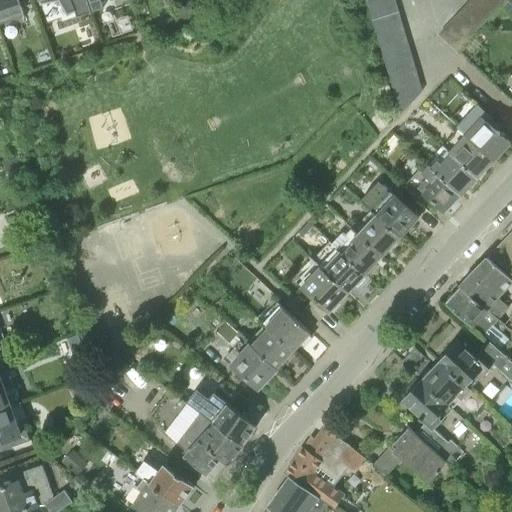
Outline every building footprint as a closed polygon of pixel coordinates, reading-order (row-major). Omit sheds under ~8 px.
[(0,0),(0,20),(23,12),(18,0),(0,0)] [(91,12),(87,0),(40,0),(40,1),(42,0),(43,3),(55,0),(60,0),(68,13),(75,10),(77,17),(91,12)] [(100,0),(87,0),(91,12),(103,8),(100,0)] [(366,0),(370,9),(395,0),(366,0)] [(373,21),(398,12),(395,0),(370,9),(373,21)] [(483,26),(491,18),(472,0),(471,0),(464,8),(483,26)] [(472,0),(491,18),(499,9),(489,0),(472,0)] [(503,5),(507,1),(506,0),(489,0),(499,9),(503,5)] [(511,13),(511,0),(507,0),(507,1),(503,5),(511,13)] [(475,35),(483,26),(464,8),(456,16),(475,35)] [(376,32),(402,23),(398,12),(373,21),(376,32)] [(467,43),(475,35),(456,16),(448,25),(467,43)] [(380,44),(405,34),(402,23),(376,32),(380,44)] [(459,52),(467,43),(448,25),(440,33),(459,52)] [(383,55),(409,46),(405,34),(380,44),(383,55)] [(386,66),(412,57),(409,46),(383,55),(386,66)] [(390,78),(415,69),(412,57),(386,66),(390,78)] [(390,78),(393,89),(419,80),(415,69),(390,78)] [(393,89),(401,114),(422,91),(419,80),(393,89)] [(382,99),(392,95),(389,85),(379,88),(382,99)] [(457,126),(460,128),(494,160),(510,142),(488,122),(492,118),(471,99),(455,116),(461,121),(457,126)] [(478,177),(494,160),(460,128),(443,145),(445,148),(478,177)] [(461,195),(478,177),(445,148),(429,165),(461,195)] [(461,195),(429,165),(429,164),(421,172),(419,170),(411,180),(405,186),(416,196),(422,190),(445,212),(461,195)] [(372,211),(400,237),(419,217),(397,194),(397,193),(395,191),(385,201),(383,199),(372,211)] [(382,256),(400,237),(372,211),(353,229),(382,256)] [(365,275),(382,256),(353,229),(350,232),(347,229),(332,244),(338,250),(340,251),(365,275)] [(511,272),(511,271),(511,231),(490,255),(511,272)] [(348,293),(365,275),(340,251),(324,268),(348,293)] [(460,286),(462,287),(499,319),(510,307),(500,297),(511,284),(511,279),(487,257),(460,286)] [(329,313),(348,293),(324,268),(320,266),(301,286),(329,313)] [(493,326),(499,319),(462,287),(447,303),(467,323),(490,342),(498,350),(509,340),(493,326)] [(266,325),(268,327),(294,351),(311,333),(283,307),(266,325)] [(277,369),(294,351),(268,327),(252,344),(277,369)] [(511,380),(511,362),(498,350),(490,342),(475,357),(458,341),(450,350),(448,348),(439,358),(441,359),(439,361),(439,362),(471,389),(481,379),(495,366),(507,377),(511,381),(511,380)] [(259,389),(277,369),(252,344),(249,342),(231,362),(259,389)] [(484,400),(471,389),(439,362),(435,366),(414,347),(401,361),(422,380),(452,410),(468,393),(480,405),(484,400)] [(0,410),(11,406),(0,377),(0,410)] [(449,442),(438,430),(436,427),(452,410),(422,380),(420,382),(418,380),(409,390),(411,392),(403,400),(421,418),(420,419),(433,430),(434,429),(436,432),(426,442),(456,471),(459,468),(454,462),(464,452),(451,440),(449,442)] [(258,425),(257,425),(228,403),(222,410),(209,400),(190,388),(183,400),(245,444),(258,425)] [(227,464),(245,444),(183,400),(169,390),(159,403),(191,427),(221,458),(227,464)] [(207,475),(221,458),(191,427),(159,403),(149,416),(187,450),(183,453),(191,460),(207,475)] [(0,442),(21,435),(11,406),(0,410),(0,442)] [(290,477),(319,496),(335,507),(345,493),(316,471),(321,465),(347,485),(367,459),(340,437),(325,425),(315,438),(312,436),(286,474),(290,477)] [(448,479),(456,471),(426,442),(409,427),(373,464),(387,476),(403,459),(431,485),(439,474),(448,479)] [(146,477),(181,503),(195,485),(165,463),(159,471),(145,462),(146,461),(141,457),(137,462),(130,457),(125,463),(146,477)] [(0,511),(21,511),(40,506),(40,505),(45,504),(50,511),(58,511),(73,501),(65,490),(54,497),(42,465),(24,471),(27,479),(21,481),(0,488),(0,511)] [(145,511),(174,511),(181,503),(146,477),(126,504),(136,511),(137,511),(140,508),(145,511)] [(270,508),(274,511),(309,511),(320,497),(319,497),(319,496),(290,477),(268,506),(270,508)]
